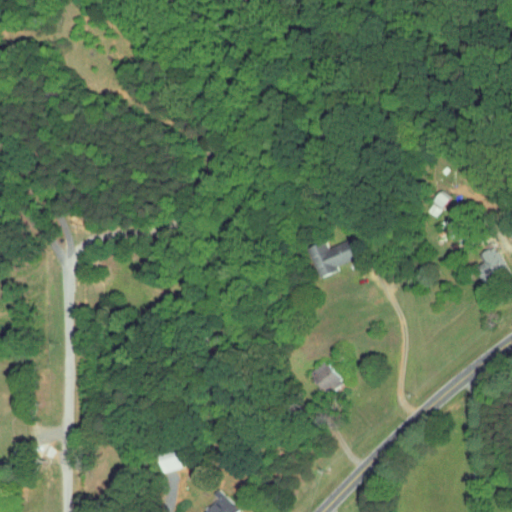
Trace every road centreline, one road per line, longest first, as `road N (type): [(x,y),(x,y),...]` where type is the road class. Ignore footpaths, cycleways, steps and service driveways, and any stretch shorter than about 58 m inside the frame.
road 1 (residential): [(0,120),(68,230),(54,511)]
road 2 (tertiary): [(320,511),(511,339)]
